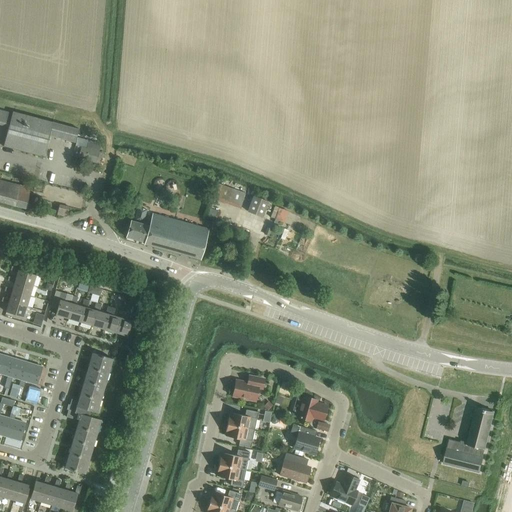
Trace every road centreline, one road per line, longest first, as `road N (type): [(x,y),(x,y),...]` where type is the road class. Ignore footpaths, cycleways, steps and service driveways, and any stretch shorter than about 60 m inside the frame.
road 1 (tertiary): [(197,275),(382,342),(511,371)]
road 2 (residential): [(185,511),(203,475),(229,363),(293,377),(341,403),(330,455)]
road 3 (residential): [(126,511),(197,275)]
road 4 (tertiary): [(197,275),(0,212)]
road 5 (residential): [(38,462),(69,349),(0,329)]
road 6 (track): [(100,179),(110,136),(92,116),(58,104),(61,85)]
road 7 (residential): [(330,455),(428,497),(424,511)]
